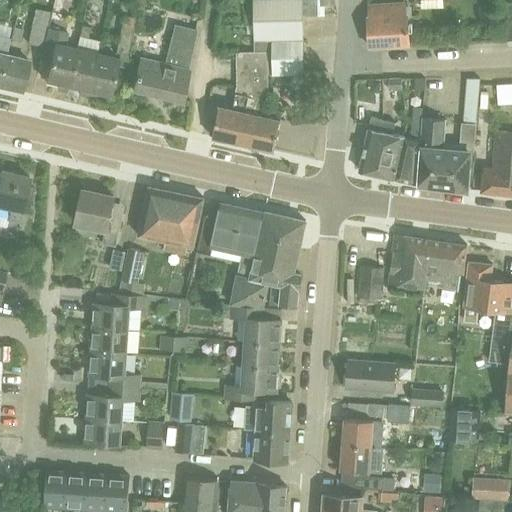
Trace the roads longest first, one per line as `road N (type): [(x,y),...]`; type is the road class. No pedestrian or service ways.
road 1 (residential): [(332,196),(0,120)]
road 2 (residential): [(311,476),(30,450)]
road 3 (residential): [(332,196),(311,476)]
road 4 (residential): [(511,222),(332,196)]
road 5 (residential): [(345,63),(511,57)]
road 6 (residential): [(30,450),(38,334),(0,326)]
road 7 (residential): [(332,196),(345,63)]
